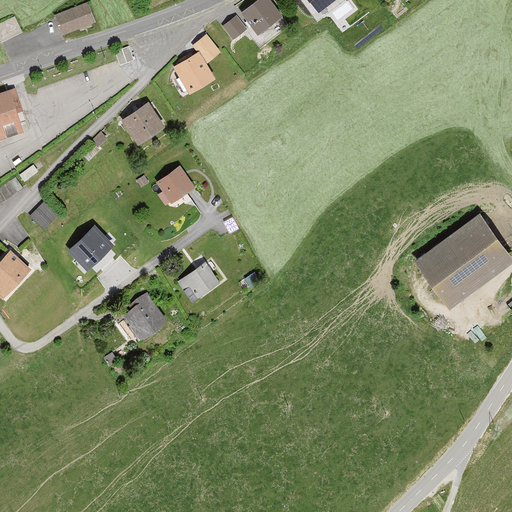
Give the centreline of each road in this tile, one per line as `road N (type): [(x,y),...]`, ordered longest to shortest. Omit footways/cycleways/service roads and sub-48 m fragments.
road 1 (residential): [(211,0),(0,225)]
road 2 (residential): [(0,326),(15,346),(36,345),(214,218)]
road 3 (tertiary): [(0,72),(205,0)]
road 4 (tertiary): [(511,372),(474,430),(398,511)]
